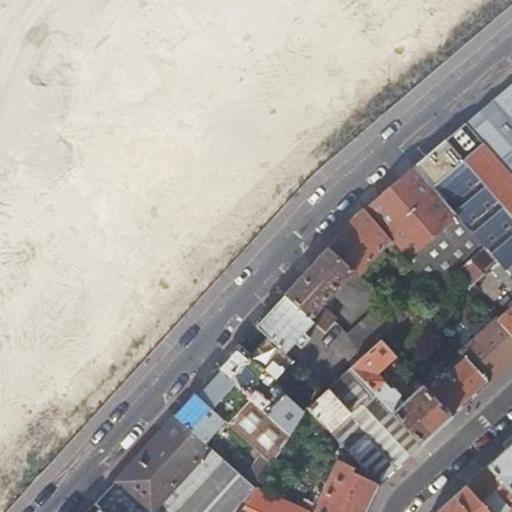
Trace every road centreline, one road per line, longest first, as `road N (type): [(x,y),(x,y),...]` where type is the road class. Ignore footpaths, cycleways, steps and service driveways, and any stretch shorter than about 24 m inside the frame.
road 1 (residential): [(46,511),(335,198),(511,45)]
road 2 (residential): [(511,400),(410,491),(401,511)]
